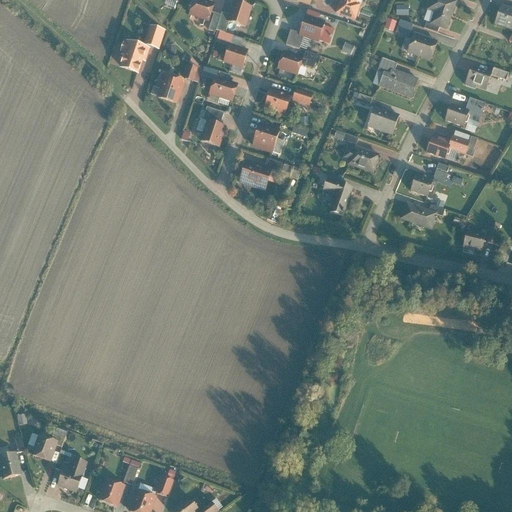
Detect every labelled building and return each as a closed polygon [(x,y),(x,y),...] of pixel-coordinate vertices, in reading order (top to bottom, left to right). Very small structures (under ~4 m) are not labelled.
[(217,5),(201,0),(196,0),(191,17),(211,23),(217,5)] [(341,0),(336,16),(358,23),(363,7),(358,5),(360,0),(341,0)] [(460,4),(448,0),(432,0),(429,11),(437,14),(434,24),(436,26),(450,30),(460,4)] [(231,23),(250,28),(255,8),(237,3),(231,23)] [(409,5),(397,7),(398,17),(410,16),(409,5)] [(511,11),(502,8),(496,26),(511,31),(511,11)] [(218,27),(222,15),(217,14),(211,31),(216,33),(218,27)] [(227,30),(231,18),(222,15),(218,27),(227,30)] [(307,18),(301,38),(332,48),(338,32),(329,29),(330,26),(307,18)] [(397,21),(388,19),(385,29),(394,32),(397,21)] [(436,26),(417,19),(414,25),(433,32),(436,26)] [(413,28),(401,23),(397,33),(409,38),(413,28)] [(168,34),(154,28),(147,45),(161,51),(168,34)] [(237,37),(234,45),(245,48),(247,40),(237,37)] [(438,47),(416,37),(409,54),(431,63),(438,47)] [(140,75),(151,50),(124,39),(119,52),(124,54),(119,66),(140,75)] [(355,47),(347,44),(343,52),(351,56),(355,47)] [(177,45),(167,45),(167,55),(177,55),(177,45)] [(233,46),(226,66),(236,69),(234,76),(244,80),(253,53),(233,46)] [(285,53),(279,71),(302,78),(308,60),(285,53)] [(399,66),(385,60),(380,72),(385,74),(386,71),(396,74),(399,66)] [(189,64),(185,78),(199,82),(204,68),(189,64)] [(221,71),(206,67),(204,73),(219,78),(221,71)] [(494,77),(472,69),(466,85),(488,93),(494,77)] [(511,77),(511,74),(497,70),(495,78),(510,83),(511,77)] [(396,74),(386,71),(385,74),(380,88),(414,101),(420,84),(396,74)] [(152,98),(179,107),(188,82),(168,75),(163,90),(155,88),(152,98)] [(216,78),(210,98),(221,101),(219,106),(231,110),(232,105),(237,106),(243,87),(216,78)] [(296,99),(295,103),(313,109),(317,96),(300,90),(296,99)] [(295,103),(296,99),(273,91),(266,113),(289,121),(295,103)] [(369,108),(371,101),(358,96),(355,104),(369,108)] [(487,107),(472,101),(468,112),(472,114),(469,121),(479,125),(487,107)] [(468,112),(453,107),(447,124),(466,130),(469,121),(472,114),(468,112)] [(225,113),(208,108),(205,117),(223,122),(225,113)] [(394,136),(399,119),(374,112),(369,128),(394,136)] [(203,145),(222,151),(229,128),(210,123),(203,145)] [(263,126),(255,150),(275,156),(283,132),(263,126)] [(297,128),(295,133),(310,138),(312,132),(297,128)] [(185,131),(182,140),(189,142),(191,133),(185,131)] [(356,147),(358,141),(344,135),(342,141),(356,147)] [(474,142),(455,137),(452,149),(451,151),(470,157),(474,142)] [(452,149),(433,141),(428,154),(447,161),(451,151),(452,149)] [(373,175),(379,161),(355,153),(350,167),(373,175)] [(249,162),(241,186),(268,195),(277,172),(249,162)] [(448,167),(438,164),(434,179),(447,183),(449,175),(446,174),(448,167)] [(338,189),(342,178),(329,173),(325,184),(333,187),(338,189)] [(437,185),(419,177),(412,193),(431,201),(437,185)] [(346,216),(354,195),(338,189),(333,187),(325,209),(346,216)] [(431,213),(407,206),(402,220),(433,230),(437,215),(431,213)] [(445,211),(433,207),(431,213),(437,215),(443,217),(445,211)] [(501,226),(492,225),(489,244),(498,246),(501,226)] [(487,234),(467,231),(465,248),(485,251),(487,234)] [(68,433),(57,429),(53,440),(60,443),(59,446),(63,448),(68,433)] [(21,435),(15,437),(19,452),(25,450),(21,435)] [(40,435),(32,457),(52,465),(59,446),(60,443),(53,440),(40,435)] [(62,452),(56,469),(62,471),(65,463),(69,464),(73,456),(62,452)] [(19,454),(0,457),(0,464),(3,481),(24,477),(19,454)] [(63,469),(56,488),(78,496),(89,464),(78,460),(73,473),(63,469)] [(141,464),(132,462),(125,484),(134,487),(141,464)] [(161,477),(156,491),(170,495),(174,481),(161,477)] [(108,480),(100,503),(120,509),(128,487),(108,480)] [(132,511),(153,511),(159,498),(141,491),(132,511)] [(200,511),(191,499),(173,511),(200,511)]
